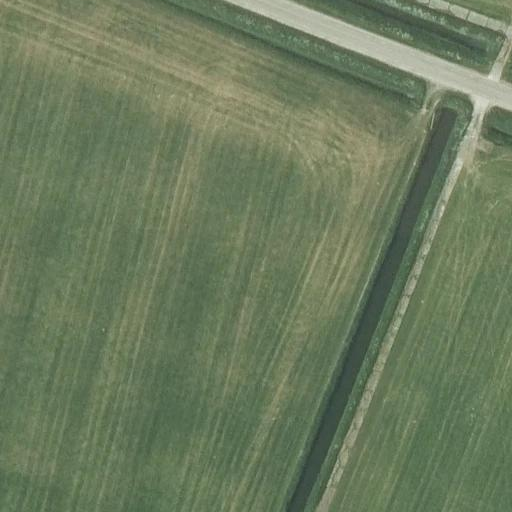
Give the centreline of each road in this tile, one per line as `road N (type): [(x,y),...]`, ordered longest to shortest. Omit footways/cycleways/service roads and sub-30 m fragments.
road 1 (unknown): [(483,89),(322,511)]
road 2 (tertiary): [(511,100),(263,0)]
